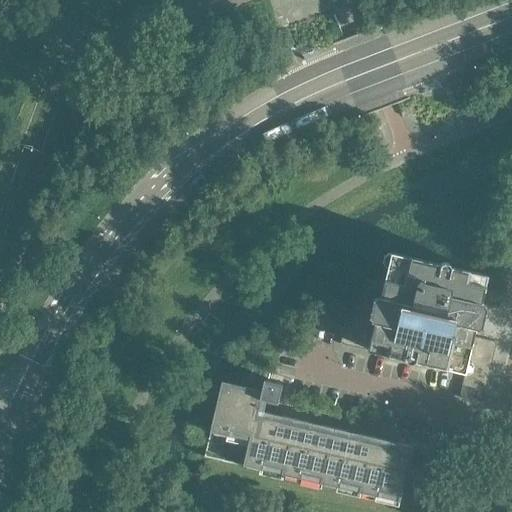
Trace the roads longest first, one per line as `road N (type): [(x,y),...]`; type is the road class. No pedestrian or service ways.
road 1 (tertiary): [(73,326),(156,201),(225,148),(317,97),(511,22)]
road 2 (residential): [(494,418),(299,362)]
